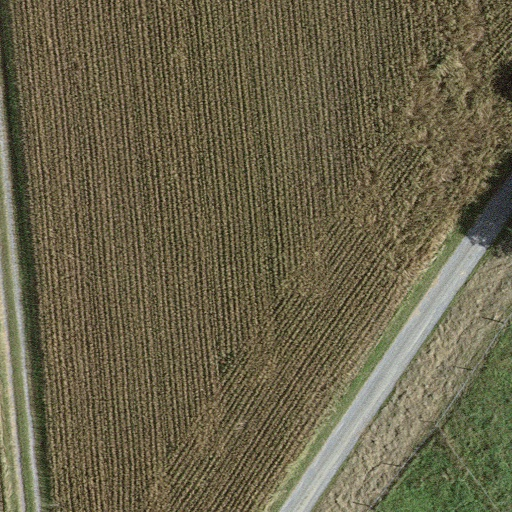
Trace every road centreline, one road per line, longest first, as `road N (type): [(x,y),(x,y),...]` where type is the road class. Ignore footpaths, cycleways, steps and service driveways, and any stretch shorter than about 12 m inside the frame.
road 1 (track): [(0,120),(35,511)]
road 2 (track): [(511,202),(304,511)]
